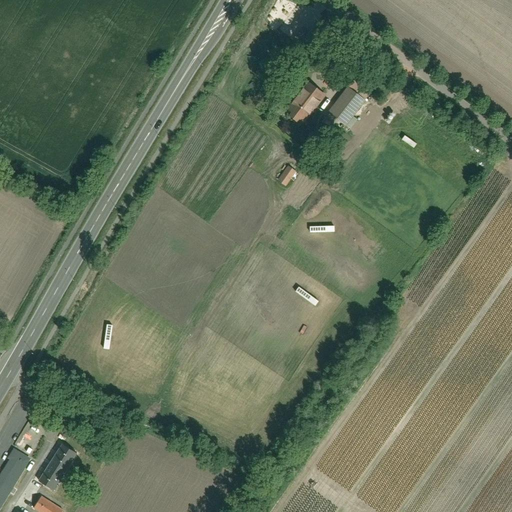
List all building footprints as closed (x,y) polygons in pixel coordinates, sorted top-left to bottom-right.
[(390,77),(390,85),(398,85),(398,77),(390,77)] [(324,96),(308,84),(289,109),(304,122),(324,96)] [(362,97),(347,86),(325,117),(341,128),(362,97)] [(312,141),(308,152),(315,155),(319,143),(312,141)] [(290,164),(278,180),(287,186),(299,171),(290,164)] [(153,247),(155,253),(179,247),(178,241),(153,247)] [(170,383),(183,362),(178,359),(165,380),(170,383)] [(61,444),(53,456),(71,468),(79,456),(61,444)] [(32,461),(14,450),(9,459),(10,460),(0,476),(0,511),(1,511),(7,502),(6,502),(26,468),(27,469),(32,461)] [(53,456),(46,468),(64,480),(71,468),(53,456)] [(64,480),(46,468),(38,481),(56,492),(64,480)] [(64,511),(65,511),(42,497),(34,510),(37,511),(64,511)]
